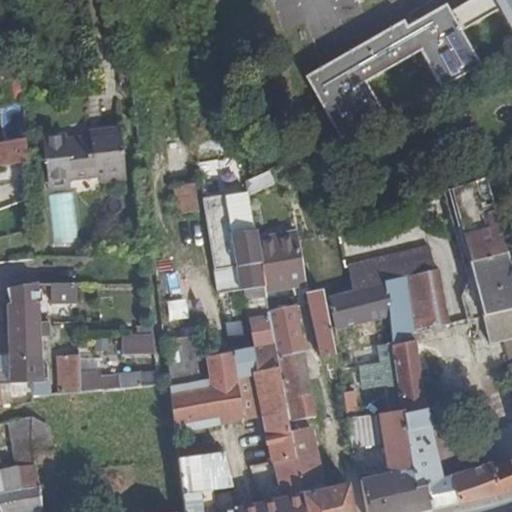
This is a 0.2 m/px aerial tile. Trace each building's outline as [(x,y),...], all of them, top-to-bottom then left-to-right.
[(500,8),(495,0),(470,0),(451,13),(446,6),(409,29),(406,23),(305,77),(339,138),(358,130),(383,117),(366,82),(420,50),(440,87),(480,66),(461,31),(500,8)] [(511,0),(495,0),(500,8),(511,31),(511,0)] [(110,28),(127,26),(126,10),(124,2),(105,5),(110,28)] [(0,87),(3,87),(5,104),(27,100),(26,98),(25,71),(0,75),(0,87)] [(213,81),(215,91),(226,89),(223,79),(213,81)] [(166,114),(180,186),(196,184),(183,111),(166,114)] [(101,180),(101,186),(128,183),(123,133),(102,135),(103,141),(94,142),(69,145),(69,140),(45,141),(50,185),(101,180)] [(4,153),(5,162),(30,156),(28,135),(12,139),(13,151),(4,153)] [(11,137),(0,139),(0,163),(5,162),(4,153),(13,151),(12,139),(11,137)] [(0,176),(31,169),(30,156),(5,162),(0,163),(0,176)] [(270,174),(244,179),(246,190),(248,198),(272,193),(270,174)] [(449,191),(456,218),(467,216),(491,209),(483,178),(449,191)] [(184,215),(201,212),(196,184),(180,186),(184,215)] [(238,266),(243,287),(247,286),(264,284),(257,243),(248,198),(246,190),(203,198),(218,270),(238,266)] [(461,298),(466,319),(481,315),(486,330),(511,323),(511,288),(491,209),(467,216),(478,260),(467,262),(476,293),(461,298)] [(456,218),(467,262),(478,260),(467,216),(456,218)] [(266,293),(307,284),(297,235),(257,243),(264,284),(266,293)] [(360,260),(344,264),(348,289),(385,281),(436,270),(432,249),(361,265),(360,260)] [(436,270),(385,281),(388,311),(393,344),(393,347),(417,342),(416,332),(449,323),(439,269),(436,270)] [(41,316),(39,282),(40,279),(10,290),(16,304),(11,306),(12,315),(12,357),(12,381),(37,379),(37,393),(51,392),(51,378),(44,377),(41,329),(50,328),(49,316),(41,316)] [(346,322),(388,311),(385,281),(348,289),(327,294),(334,324),(346,322)] [(247,286),(259,348),(276,345),(270,312),(266,293),(264,284),(247,286)] [(321,354),(332,351),(320,289),(308,291),(321,354)] [(201,297),(162,304),(178,432),(244,420),(235,352),(208,357),(201,297)] [(297,308),(270,312),(276,345),(291,421),(300,420),(318,417),(297,308)] [(346,322),(334,324),(336,335),(348,333),(346,322)] [(503,339),(511,336),(511,323),(486,330),(487,342),(503,339)] [(132,350),(157,347),(155,329),(131,331),(132,350)] [(511,336),(503,339),(508,364),(511,363),(511,336)] [(399,386),(403,411),(404,416),(428,411),(417,342),(393,347),(399,386)] [(365,389),(399,386),(393,347),(393,344),(378,346),(382,362),(362,365),(365,389)] [(265,416),(274,461),(297,457),(292,431),(291,421),(276,345),(259,348),(235,352),(244,420),(265,416)] [(60,354),(65,392),(128,389),(162,383),(160,368),(103,375),(102,366),(89,367),(90,374),(84,374),(81,352),(60,354)] [(12,381),(12,357),(0,358),(0,375),(2,382),(12,381)] [(37,379),(12,381),(2,382),(7,405),(37,393),(37,379)] [(350,397),(344,398),(347,417),(355,416),(350,397)] [(389,475),(361,481),(367,511),(408,511),(428,507),(424,484),(414,486),(404,416),(403,411),(378,416),(389,475)] [(439,478),(428,411),(404,416),(414,486),(424,484),(428,507),(455,500),(450,475),(439,478)] [(10,419),(18,466),(37,464),(31,415),(10,419)] [(349,420),(354,447),(379,441),(373,415),(349,420)] [(300,430),(300,420),(291,421),(292,431),(300,430)] [(300,430),(292,431),(297,457),(307,511),(353,511),(348,487),(348,484),(328,490),(313,428),(300,430)] [(223,448),(181,452),(186,492),(201,490),(232,486),(223,448)] [(283,498),(261,503),(238,508),(239,511),(307,511),(297,457),(274,461),(283,498)] [(489,465),(496,491),(511,485),(511,483),(505,461),(489,465)] [(455,500),(496,491),(489,465),(488,463),(450,475),(455,500)] [(0,490),(39,483),(37,464),(18,466),(0,467),(0,490)] [(43,511),(39,483),(0,490),(0,511),(43,511)] [(205,511),(201,490),(186,492),(188,511),(205,511)]
